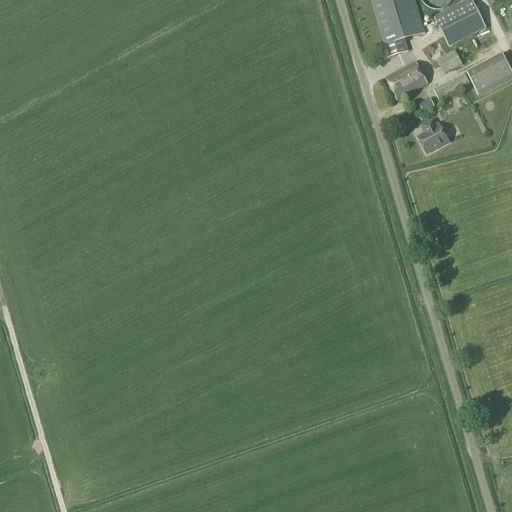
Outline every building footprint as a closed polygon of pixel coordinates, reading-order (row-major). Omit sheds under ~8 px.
[(369,0),(384,46),(424,35),(414,0),(369,0)] [(421,0),(423,3),(426,6),(429,8),(432,10),(436,11),(441,10),(444,9),(448,6),(450,4),(453,0),(452,0),(421,0)] [(434,19),(448,48),(485,30),(471,1),(434,19)] [(426,27),(429,34),(435,32),(432,24),(426,27)] [(437,61),(444,75),(461,66),(454,52),(437,61)] [(385,79),(397,102),(427,86),(411,56),(403,60),(407,67),(385,79)] [(465,75),(477,97),(511,79),(511,76),(502,56),(465,75)] [(419,106),(423,114),(434,108),(429,100),(419,106)] [(418,139),(426,156),(449,143),(447,139),(448,137),(446,133),(443,133),(440,127),(437,129),(433,122),(421,128),(425,135),(418,139)]
